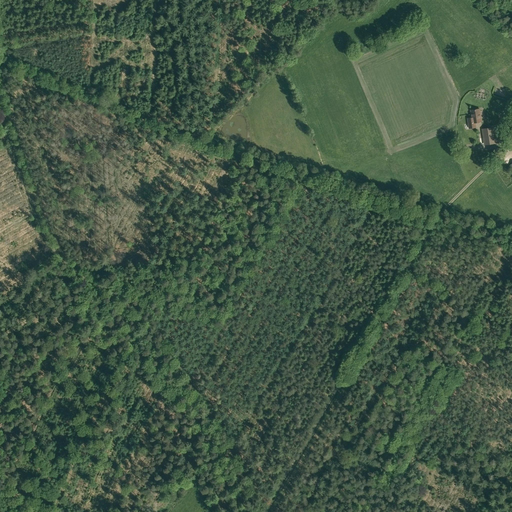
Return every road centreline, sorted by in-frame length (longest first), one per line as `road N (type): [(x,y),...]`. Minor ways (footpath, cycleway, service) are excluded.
road 1 (track): [(257,511),(205,404),(157,330),(53,256),(0,103)]
road 2 (track): [(0,60),(205,143),(435,221)]
road 3 (track): [(262,511),(435,221)]
road 4 (track): [(205,143),(218,0)]
